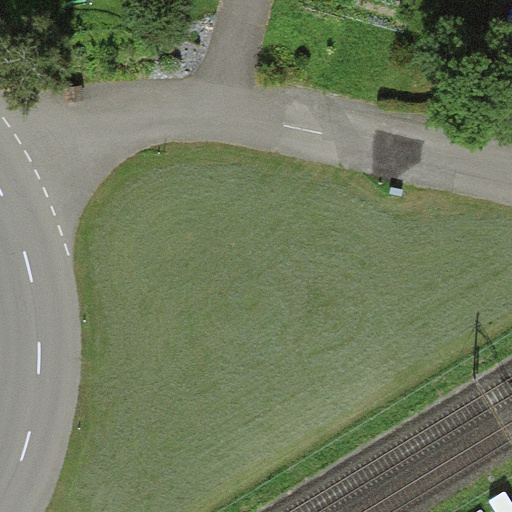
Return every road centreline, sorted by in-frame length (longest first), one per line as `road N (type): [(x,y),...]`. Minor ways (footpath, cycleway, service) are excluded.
road 1 (residential): [(511,172),(214,112),(139,118),(0,171)]
road 2 (tertiary): [(0,511),(29,447),(42,358),(28,260),(0,187)]
